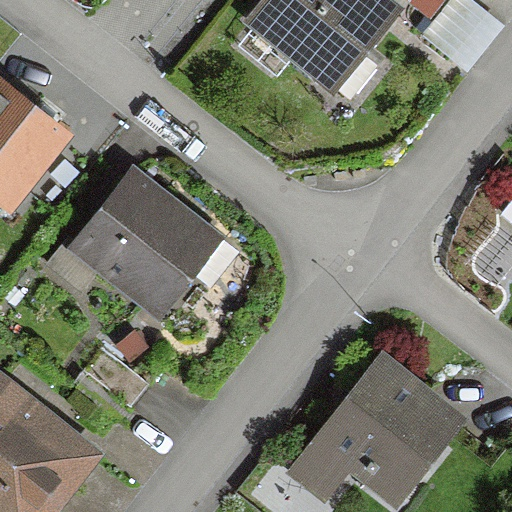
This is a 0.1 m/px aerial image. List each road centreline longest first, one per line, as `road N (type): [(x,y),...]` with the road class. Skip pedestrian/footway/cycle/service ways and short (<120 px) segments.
road 1 (residential): [(22,0),(354,266)]
road 2 (residential): [(354,266),(151,511)]
road 3 (residential): [(511,62),(363,253)]
road 4 (residential): [(363,253),(511,369)]
